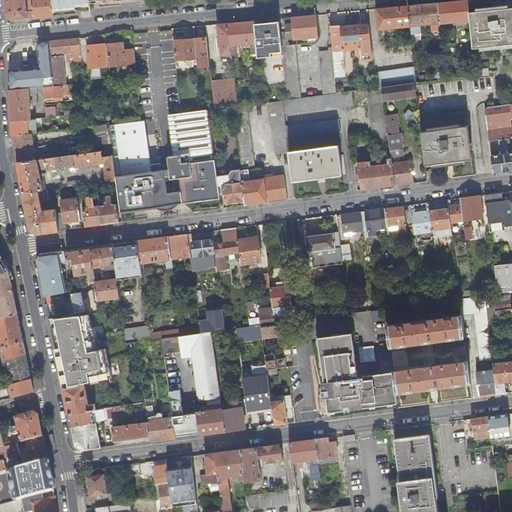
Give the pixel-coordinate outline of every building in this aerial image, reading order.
[(4,0),(6,15),(12,20),(35,17),(34,6),(32,7),(31,0),(4,0)] [(33,0),(34,6),(35,17),(45,16),(54,16),(53,14),(53,8),(52,0),(33,0)] [(52,0),(53,8),(75,7),(75,4),(89,3),(88,0),(52,0)] [(468,1),(468,0),(464,0),(456,1),(438,3),(439,23),(440,24),(470,20),(468,1)] [(481,0),(468,1),(470,20),(472,47),(511,44),(511,0),(489,0),(490,5),(482,6),(481,0)] [(75,11),(90,10),(90,9),(89,3),(75,4),(75,7),(53,8),(53,14),(75,11)] [(439,23),(438,3),(425,4),(411,5),(408,6),(410,26),(439,23)] [(410,26),(408,6),(393,7),(376,9),(378,29),(410,26)] [(318,37),(316,15),(313,15),(306,16),(291,17),(292,24),(285,25),(286,31),(281,32),(283,55),(284,63),(288,99),(301,98),(295,44),(289,45),(288,39),(293,38),(294,40),(318,37)] [(244,22),(229,23),(232,53),(232,55),(238,55),(237,45),(251,44),(252,53),(258,53),(255,24),(255,21),(244,22)] [(280,22),(255,24),(258,53),(258,57),(283,55),(281,32),(280,22)] [(232,53),(229,23),(226,24),(222,24),(218,24),(220,46),(222,46),(223,54),(232,53)] [(340,25),(330,26),(332,47),(335,77),(346,77),(343,49),(352,48),(350,26),(340,27),(340,25)] [(359,25),(350,26),(352,48),(361,47),(362,59),(372,58),(369,25),(359,26),(359,25)] [(69,39),(51,41),(55,86),(66,85),(62,54),(55,54),(55,51),(62,51),(67,50),(68,55),(70,55),(71,59),(82,57),(80,38),(69,39)] [(208,38),(196,39),(198,59),(210,58),(208,38)] [(196,39),(174,41),(176,60),(198,59),(196,39)] [(51,41),(38,42),(41,68),(9,70),(10,90),(37,87),(45,87),(55,86),(51,41)] [(136,63),(135,49),(124,50),(124,43),(107,44),(109,66),(136,63)] [(109,66),(107,44),(88,46),(90,68),(109,66)] [(319,51),(323,94),(327,94),(336,93),(335,77),(332,47),(328,47),(329,50),(319,51)] [(382,87),(414,82),(415,82),(414,68),(374,73),(376,87),(382,87)] [(233,107),(237,107),(235,78),(212,81),(213,97),(214,110),(218,109),(233,107)] [(383,100),(416,96),(414,82),(382,87),(383,100)] [(78,83),(68,84),(69,93),(70,95),(75,95),(74,89),(78,89),(78,83)] [(66,85),(55,86),(45,87),(46,97),(55,96),(56,98),(64,97),(64,94),(69,93),(68,84),(66,85)] [(37,87),(10,90),(11,108),(12,120),(32,119),(31,102),(33,102),(33,103),(38,102),(37,87)] [(374,140),(388,138),(386,122),(383,100),(382,87),(376,87),(367,88),(374,140)] [(284,113),(346,104),(344,91),(336,93),(327,94),(323,94),(301,98),(288,99),(282,100),(283,109),(284,113)] [(344,91),(346,104),(353,103),(351,91),(344,91)] [(289,152),(287,139),(286,126),(284,113),(283,109),(282,100),(269,102),(275,152),(276,155),(289,153),(289,152)] [(511,104),(487,108),(485,110),(486,120),(489,141),(498,139),(511,137),(511,130),(510,120),(511,117),(511,104)] [(245,200),(246,206),(271,202),(287,200),(284,176),(263,178),(261,166),(255,167),(247,105),(237,107),(233,107),(241,169),(243,183),(245,200)] [(46,108),(47,117),(57,116),(57,111),(56,110),(49,111),(49,108),(46,108)] [(181,190),(182,203),(220,198),(219,186),(217,177),(216,168),(208,111),(202,111),(181,114),(171,115),(174,134),(177,155),(176,155),(179,177),(181,190)] [(32,119),(12,120),(12,128),(12,130),(12,136),(30,134),(32,133),(37,133),(36,118),(33,119),(32,119)] [(179,203),(182,203),(181,190),(169,191),(167,179),(179,177),(176,155),(170,156),(169,157),(169,158),(169,163),(161,164),(160,163),(158,162),(150,164),(144,119),(141,119),(129,121),(140,209),(156,206),(157,206),(159,204),(162,205),(163,205),(165,204),(166,201),(170,200),(173,200),(177,202),(179,203)] [(339,119),(286,126),(287,139),(341,133),(339,119)] [(121,211),(140,209),(129,121),(115,123),(109,123),(113,150),(117,180),(121,211)] [(390,158),(394,186),(406,184),(413,183),(410,161),(397,163),(396,155),(403,154),(400,133),(398,133),(396,121),(386,122),(388,138),(390,158)] [(426,165),(472,159),(470,145),(472,145),(472,142),(470,142),(467,125),(422,131),(426,165)] [(15,151),(17,162),(52,158),(49,142),(34,144),(32,133),(30,134),(12,136),(15,151)] [(489,141),(490,151),(499,150),(500,154),(491,155),(493,172),(508,170),(511,169),(511,137),(498,139),(489,141)] [(289,153),(293,181),(342,175),(338,146),(289,152),(289,153)] [(107,182),(117,180),(113,150),(52,158),(17,162),(20,179),(22,187),(23,192),(44,189),(41,177),(45,177),(44,174),(41,174),(40,170),(47,169),(47,170),(53,169),(54,172),(57,171),(56,169),(105,163),(107,182)] [(357,163),(360,190),(376,188),(389,186),(394,186),(390,158),(387,159),(387,164),(370,166),(370,161),(357,163)] [(216,168),(217,177),(228,175),(232,171),(228,167),(216,168)] [(226,203),(245,200),(243,183),(241,169),(232,171),(228,175),(217,177),(219,186),(224,186),(226,203)] [(49,232),(59,230),(58,219),(56,209),(43,211),(41,200),(49,199),(47,190),(44,190),(44,189),(23,192),(29,219),(30,226),(31,229),(37,233),(49,232)] [(507,229),(502,193),(485,195),(490,232),(507,229)] [(483,218),(480,195),(475,196),(474,196),(460,198),(461,204),(463,220),(483,218)] [(112,223),(120,222),(117,203),(112,204),(112,201),(112,196),(109,196),(104,197),(105,205),(100,206),(102,225),(112,223)] [(94,226),(102,225),(100,206),(94,207),(93,197),(86,198),(87,208),(83,208),(85,227),(94,226)] [(59,230),(67,229),(66,222),(81,220),(78,198),(61,200),(64,218),(58,219),(59,230)] [(463,221),(463,220),(461,204),(450,205),(450,199),(447,200),(448,208),(451,223),(463,221)] [(177,205),(179,203),(177,202),(173,200),(170,200),(166,201),(165,204),(163,205),(162,205),(159,204),(157,206),(156,206),(161,209),(166,209),(170,209),(174,207),(177,205)] [(413,204),(410,205),(414,233),(433,231),(433,230),(430,210),(429,202),(426,203),(427,209),(428,211),(414,213),(414,210),(413,204)] [(400,206),(385,208),(388,227),(390,241),(394,240),(393,235),(406,233),(406,223),(403,206),(400,206)] [(388,227),(385,208),(377,209),(372,210),(361,211),(363,230),(388,227)] [(448,208),(430,210),(433,230),(451,228),(451,223),(448,208)] [(363,230),(361,211),(352,213),(341,214),(343,233),(363,230)] [(465,232),(466,239),(475,238),(474,226),(464,227),(465,232)] [(238,240),(236,228),(231,229),(225,229),(221,230),(222,239),(218,239),(218,243),(214,244),(216,261),(217,271),(226,270),(224,260),(240,258),(238,240)] [(341,245),(339,232),(306,236),(309,257),(314,256),(315,267),(343,263),(343,260),(341,245)] [(180,235),(169,237),(172,259),(191,257),(188,234),(180,235)] [(173,268),(172,259),(169,237),(154,239),(150,239),(138,241),(138,242),(141,263),(165,260),(166,269),(173,268)] [(258,237),(238,240),(240,258),(241,264),(250,263),(250,260),(261,258),(258,237)] [(417,252),(415,238),(406,239),(408,254),(417,252)] [(216,261),(214,244),(213,240),(193,243),(196,261),(209,259),(210,262),(216,261)] [(127,244),(126,243),(113,244),(115,262),(116,269),(117,275),(142,272),(141,263),(138,242),(128,244),(127,244)] [(115,262),(113,244),(102,246),(100,246),(91,247),(94,272),(97,291),(98,300),(106,299),(107,302),(109,302),(109,299),(120,298),(118,280),(117,279),(99,281),(98,272),(116,269),(115,262)] [(349,244),(341,245),(343,260),(351,258),(349,244)] [(94,272),(91,247),(80,249),(66,251),(68,259),(74,259),(76,275),(94,272)] [(67,263),(64,251),(52,252),(40,254),(37,258),(41,278),(45,297),(67,292),(65,285),(68,284),(67,281),(65,281),(61,265),(67,263)] [(10,279),(8,269),(1,257),(2,256),(1,255),(0,254),(0,253),(0,316),(17,312),(10,279)] [(511,263),(494,265),(498,294),(507,293),(509,292),(511,291),(511,263)] [(277,287),(271,288),(272,300),(273,308),(292,305),(290,291),(289,285),(283,286),(279,286),(277,287)] [(425,304),(443,301),(440,285),(432,286),(433,296),(423,298),(424,304),(425,304)] [(299,307),(296,290),(290,291),(292,305),(273,308),(274,308),(274,314),(291,312),(291,308),(299,307)] [(460,292),(461,299),(474,297),(473,290),(460,292)] [(98,300),(97,291),(90,291),(88,293),(88,296),(82,297),(86,312),(86,315),(89,314),(99,313),(100,313),(99,308),(98,300)] [(82,292),(72,294),(71,294),(75,313),(86,312),(82,297),(82,292)] [(397,295),(397,292),(389,293),(391,308),(399,307),(398,300),(397,295)] [(507,293),(498,294),(485,296),(485,302),(492,301),(492,299),(507,298),(507,293)] [(492,355),(485,302),(485,296),(474,297),(461,299),(460,299),(461,314),(475,312),(481,358),(492,357),(492,355)] [(246,302),(248,314),(258,312),(257,301),(246,302)] [(299,308),(299,307),(291,308),(291,312),(274,314),(276,323),(287,322),(301,320),(299,308)] [(276,323),(274,314),(274,308),(260,311),(261,319),(249,320),(250,327),(254,326),(261,325),(269,324),(276,323)] [(0,346),(0,347),(23,341),(20,328),(17,313),(0,317),(0,346)] [(63,318),(56,319),(61,348),(55,349),(56,353),(63,388),(66,402),(69,414),(89,411),(96,410),(95,404),(89,405),(84,383),(109,378),(110,383),(113,382),(106,348),(96,350),(89,314),(86,315),(76,316),(63,318)] [(464,336),(462,315),(387,325),(390,346),(464,336)] [(200,326),(201,333),(212,332),(225,330),(224,320),(200,323),(200,326)] [(289,341),(287,324),(269,326),(269,324),(261,325),(263,338),(283,336),(283,342),(289,341)] [(237,329),(238,342),(263,339),(263,338),(261,325),(254,326),(250,327),(237,329)] [(137,342),(151,340),(149,326),(125,330),(126,344),(137,342)] [(201,333),(200,326),(162,332),(162,339),(167,338),(180,336),(182,336),(201,333)] [(180,336),(182,350),(183,357),(194,356),(196,375),(191,376),(192,382),(197,382),(200,400),(221,397),(214,352),(213,341),(212,332),(201,333),(182,336),(180,336)] [(386,405),(397,403),(396,393),(393,371),(377,374),(378,378),(364,380),(363,376),(358,377),(352,332),(318,337),(324,382),(326,382),(328,396),(325,396),(326,400),(324,403),(327,405),(328,413),(340,411),(362,408),(386,405)] [(180,336),(167,338),(168,347),(169,352),(182,350),(180,336)] [(220,340),(213,341),(214,352),(222,351),(220,340)] [(5,359),(25,354),(25,349),(23,341),(0,347),(3,360),(5,359)] [(273,342),(264,343),(267,369),(286,367),(285,358),(275,359),(273,342)] [(288,367),(292,366),(290,346),(283,347),(285,358),(286,367),(288,367)] [(467,354),(466,346),(455,347),(456,355),(467,354)] [(406,349),(390,351),(392,366),(408,364),(406,349)] [(11,383),(30,378),(28,368),(25,354),(5,359),(11,383)] [(194,356),(183,357),(186,376),(191,376),(196,375),(194,356)] [(511,360),(493,363),(493,370),(496,395),(506,394),(504,382),(511,381),(511,386),(510,386),(511,390),(511,389),(511,360)] [(396,393),(471,383),(468,361),(393,371),(396,393)] [(476,372),(479,397),(496,395),(493,370),(476,372)] [(248,413),(273,410),(271,398),(268,377),(244,380),(248,413)] [(9,384),(12,398),(33,392),(32,387),(30,378),(11,383),(9,384)] [(191,436),(200,435),(197,413),(184,414),(180,390),(169,391),(172,412),(173,415),(176,438),(191,436)] [(282,424),(287,423),(285,408),(293,407),(292,395),(271,398),(273,410),(275,425),(282,424)] [(163,440),(176,438),(173,415),(170,416),(169,412),(165,413),(166,418),(164,418),(163,412),(157,413),(158,419),(153,420),(153,417),(155,417),(154,407),(147,408),(149,423),(151,437),(151,441),(163,440)] [(223,410),(226,431),(234,430),(237,430),(236,420),(244,419),(242,407),(223,410)] [(197,413),(200,435),(206,434),(214,433),(226,431),(223,410),(223,409),(200,412),(197,413)] [(81,451),(101,448),(96,422),(94,423),(92,416),(103,415),(102,410),(96,411),(96,410),(89,411),(69,414),(70,420),(71,425),(74,438),(75,446),(81,451)] [(18,444),(43,437),(38,415),(34,413),(13,418),(11,419),(12,425),(17,424),(17,427),(12,428),(11,430),(11,432),(11,433),(12,435),(14,435),(16,435),(19,434),(21,439),(17,440),(18,444)] [(508,426),(506,414),(496,415),(488,416),(489,429),(508,426)] [(477,418),(472,418),(475,438),(490,436),(489,429),(488,416),(477,418)] [(236,420),(237,430),(245,429),(244,419),(236,420)] [(125,440),(151,437),(149,423),(113,428),(115,441),(125,440)] [(489,429),(490,436),(491,440),(509,438),(508,426),(489,429)] [(437,511),(436,498),(437,497),(429,435),(394,439),(400,480),(398,481),(402,511),(437,511)] [(31,466),(48,461),(44,446),(43,437),(18,444),(19,449),(27,447),(31,466)] [(327,438),(314,439),(318,464),(338,461),(335,442),(327,443),(327,438)] [(318,464),(314,439),(306,441),(299,441),(289,443),(292,462),(298,462),(299,467),(303,467),(304,461),(310,460),(311,465),(312,471),(313,480),(320,479),(318,469),(318,464)] [(0,453),(19,449),(18,444),(5,447),(0,448),(0,453)] [(258,458),(262,457),(263,463),(283,460),(281,444),(265,446),(239,450),(244,480),(244,485),(247,484),(247,481),(251,481),(261,479),(258,458)] [(244,480),(239,450),(231,451),(214,453),(219,485),(223,511),(231,510),(227,480),(230,479),(230,476),(239,475),(239,481),(244,480)] [(214,453),(205,454),(206,462),(206,466),(207,473),(200,474),(201,487),(219,485),(214,453)] [(21,500),(42,494),(54,491),(50,473),(48,461),(31,466),(24,468),(10,472),(12,482),(9,482),(13,503),(21,500)] [(167,470),(166,464),(154,466),(157,486),(159,486),(161,508),(160,508),(160,511),(172,511),(172,507),(167,470)] [(192,467),(167,470),(172,507),(197,504),(192,467)] [(90,496),(84,497),(85,504),(110,500),(110,493),(107,493),(104,474),(88,477),(90,496)] [(289,504),(287,489),(246,495),(248,510),(289,504)] [(56,511),(56,507),(55,498),(44,501),(42,494),(21,500),(24,511),(27,511),(34,510),(33,511),(56,511)] [(109,506),(109,511),(119,511),(131,510),(130,503),(109,506)]
